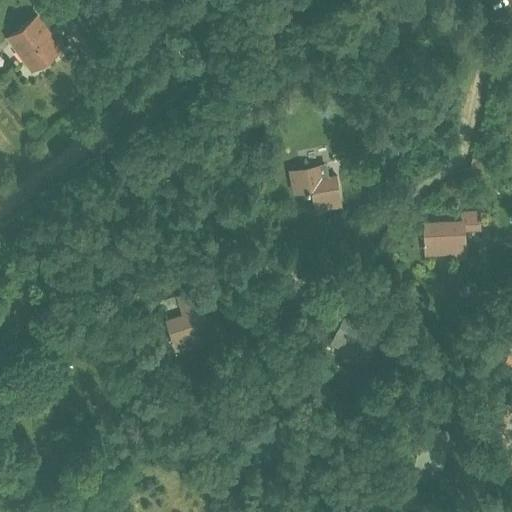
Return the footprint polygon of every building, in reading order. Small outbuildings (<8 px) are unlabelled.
[(8,37),(33,71),(64,47),(53,31),(60,26),(41,0),(33,6),(39,14),(8,37)] [(217,144),(230,163),(239,157),(225,138),(217,144)] [(310,192),(315,211),(342,207),(337,175),(329,176),(326,163),(287,169),(292,195),(310,192)] [(425,220),(426,255),(437,255),(466,254),(465,230),(482,229),(481,209),(464,210),(464,219),(436,220),(425,220)] [(46,251),(50,256),(56,252),(53,247),(46,251)] [(164,319),(175,351),(202,342),(197,323),(209,318),(199,288),(176,296),(181,313),(164,319)] [(353,362),(366,367),(384,332),(345,314),(344,313),(338,325),(328,344),(355,356),(353,362)] [(243,451),(270,456),(276,424),(248,420),(243,451)] [(414,465),(442,470),(449,430),(422,425),(421,433),(418,447),(414,465)]
